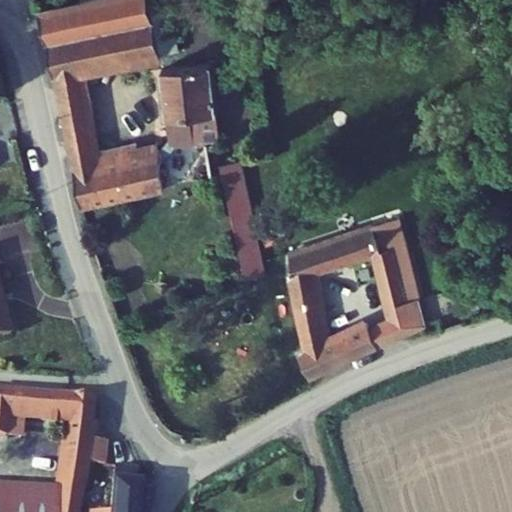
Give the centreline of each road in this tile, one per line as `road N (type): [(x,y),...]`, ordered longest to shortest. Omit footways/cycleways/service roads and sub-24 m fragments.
road 1 (unclassified): [(174,460),(153,444),(137,415),(68,223),(26,41),(0,15)]
road 2 (unclassified): [(511,324),(384,365),(221,450),(174,460)]
